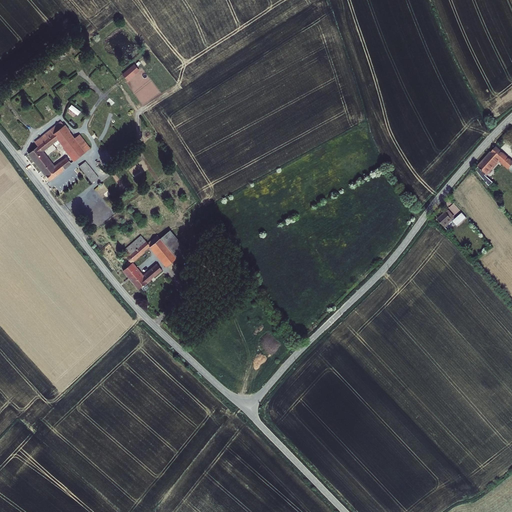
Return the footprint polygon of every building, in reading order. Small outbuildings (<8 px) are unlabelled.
[(84,68),(88,65),(79,55),(76,59),(84,68)] [(115,97),(121,106),(125,103),(118,94),(115,97)] [(76,116),(80,109),(70,104),(67,112),(76,116)] [(35,144),(38,147),(64,127),(61,123),(35,144)] [(38,147),(29,155),(51,181),(72,164),(66,157),(54,167),(43,154),(58,141),(75,162),(85,153),(83,150),(87,147),(79,137),(75,140),(64,127),(38,147)] [(511,162),(496,148),(491,154),(499,161),(511,172),(511,162)] [(491,154),(488,157),(497,164),(499,161),(491,154)] [(497,164),(488,157),(476,171),(489,187),(493,183),(486,177),(497,164)] [(93,183),(97,179),(84,163),(80,167),(93,183)] [(139,163),(128,171),(131,175),(142,167),(139,163)] [(453,221),(451,219),(449,217),(451,215),(448,212),(439,221),(449,233),(452,230),(448,225),(453,221)] [(462,224),(467,219),(463,213),(458,219),(462,224)] [(179,258),(186,251),(170,232),(162,238),(179,258)] [(145,243),(141,237),(122,253),(126,258),(145,243)] [(151,248),(167,267),(179,258),(162,238),(151,248)] [(124,271),(140,289),(162,271),(157,266),(144,277),(133,265),(135,263),(134,262),(151,248),(148,246),(145,243),(126,258),(123,260),(129,267),(124,271)]
